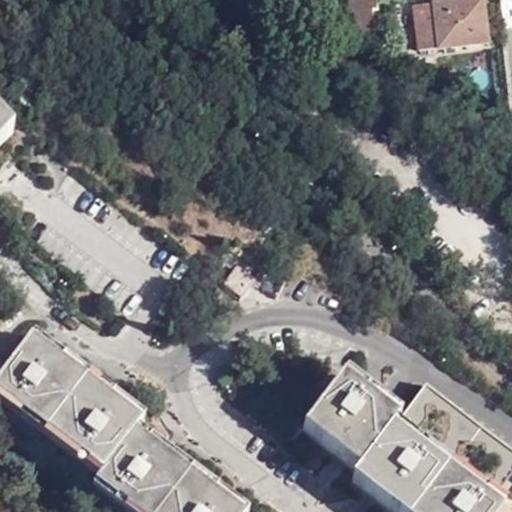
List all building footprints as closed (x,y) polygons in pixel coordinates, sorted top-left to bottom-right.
[(347,0),(350,36),(373,34),(371,9),(377,9),(376,0),(347,0)] [(479,0),(432,5),(434,30),(419,32),(420,44),(435,43),(436,47),(483,43),(479,0)] [(432,5),(417,7),(419,32),(434,30),(432,5)] [(0,145),(10,136),(0,125),(0,145)] [(251,284),(233,269),(219,286),(238,300),(251,284)] [(136,428),(26,342),(0,375),(0,402),(96,479),(89,487),(120,511),(224,511),(130,437),(136,428)] [(501,511),(502,511),(511,499),(511,460),(420,388),(391,424),(337,383),(297,433),(352,477),(345,484),(381,511),(501,511)]
